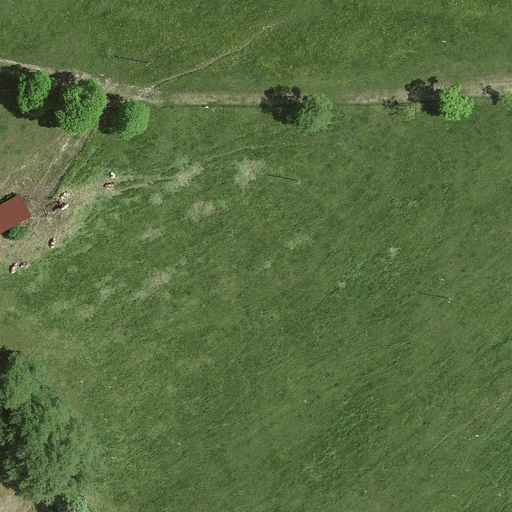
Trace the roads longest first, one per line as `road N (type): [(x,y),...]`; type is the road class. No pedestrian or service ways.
road 1 (track): [(0,56),(151,92),(511,90)]
road 2 (track): [(106,82),(19,192)]
